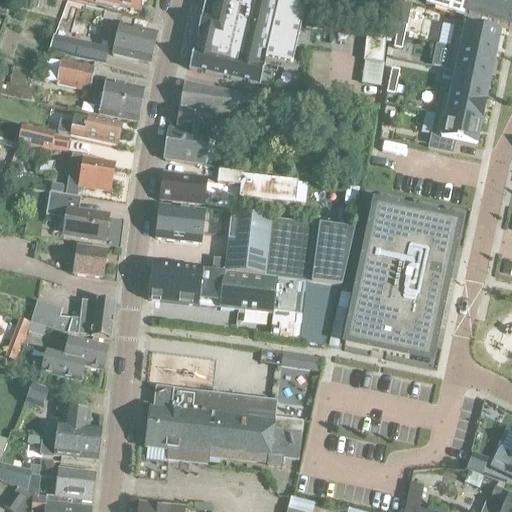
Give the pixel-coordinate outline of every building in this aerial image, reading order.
[(77,0),(78,1),(76,6),(95,11),(96,6),(97,4),(97,0),(77,0)] [(97,0),(97,4),(111,8),(118,10),(119,7),(140,13),(143,0),(146,1),(145,0),(97,0)] [(205,0),(205,3),(218,6),(214,22),(201,19),(197,37),(199,38),(195,54),(193,54),(189,72),(260,88),(264,71),(257,69),(261,51),(267,52),(266,56),(285,61),(299,0),(298,0),(205,0)] [(427,0),(426,7),(464,18),(465,15),(469,0),(427,0)] [(511,0),(469,0),(465,15),(511,29),(511,0)] [(399,26),(396,38),(404,40),(407,28),(399,26)] [(455,26),(450,50),(495,59),(500,36),(455,26)] [(157,35),(139,31),(120,27),(113,57),(150,66),(157,35)] [(364,63),(384,65),(386,39),(366,37),(364,62),(364,63)] [(108,50),(56,38),(54,38),(49,51),(76,60),(105,66),(108,50)] [(396,38),(394,50),(402,52),(404,40),(396,38)] [(333,48),(333,58),(353,57),(352,47),(333,48)] [(450,50),(445,73),(455,75),(455,74),(490,82),(495,59),(450,50)] [(57,84),(60,64),(47,61),(44,82),(57,84)] [(61,61),(60,64),(57,84),(57,86),(71,91),(90,94),(95,69),(61,61)] [(392,72),(389,83),(397,85),(400,73),(392,72)] [(450,95),(450,96),(485,104),(486,103),(490,82),(455,74),(455,75),(450,95)] [(4,80),(0,79),(0,97),(27,104),(33,106),(38,93),(32,91),(6,85),(6,89),(3,88),(4,84),(3,84),(4,80)] [(96,82),(92,103),(101,105),(102,101),(141,108),(144,91),(105,84),(96,82)] [(389,83),(387,95),(395,97),(397,85),(389,83)] [(181,110),(179,110),(176,130),(208,134),(211,115),(259,122),(262,100),(241,97),(184,86),(181,110)] [(59,90),(57,101),(91,106),(93,95),(59,90)] [(441,93),(436,117),(481,126),(480,127),(482,127),(487,103),(486,103),(485,104),(450,96),(450,95),(441,93)] [(141,108),(102,101),(101,105),(99,118),(138,125),(141,108)] [(301,103),(271,101),(269,120),(299,123),(301,103)] [(0,106),(0,157),(20,116),(0,106)] [(436,117),(429,152),(452,157),(455,145),(476,149),(480,127),(481,126),(436,117)] [(75,121),(74,126),(60,123),(58,135),(71,138),(117,148),(122,127),(89,119),(87,124),(75,121)] [(53,152),(56,138),(57,134),(22,127),(18,147),(52,155),(53,152)] [(208,134),(176,130),(176,134),(168,133),(164,163),(204,168),(208,134)] [(56,138),(53,152),(67,155),(70,141),(56,138)] [(72,157),(67,187),(79,189),(80,189),(109,194),(114,167),(98,164),(99,161),(84,159),(72,157)] [(220,159),(219,171),(233,173),(234,160),(220,159)] [(219,172),(218,184),(241,187),(242,177),(242,175),(232,174),(219,172)] [(163,175),(160,203),(203,207),(206,180),(163,175)] [(298,183),(242,177),(241,187),(240,199),(296,205),(298,183)] [(50,195),(46,218),(65,221),(63,237),(104,243),(109,217),(79,213),(81,200),(50,195)] [(374,207),(345,347),(429,365),(459,225),(374,207)] [(200,246),(204,214),(159,209),(156,241),(200,246)] [(340,210),(338,219),(349,221),(351,212),(340,210)] [(253,224),(247,276),(283,280),(285,255),(315,259),(313,275),(337,278),(342,233),(253,224)] [(106,255),(77,251),(73,277),(102,281),(106,255)] [(152,267),(148,303),(198,308),(202,274),(202,273),(152,267)] [(202,274),(198,308),(219,310),(272,316),(276,282),(202,274)] [(302,320),(300,344),(325,346),(342,287),(311,284),(307,283),(302,320)] [(71,320),(71,321),(59,320),(62,311),(37,304),(31,325),(33,326),(34,326),(45,329),(68,336),(91,339),(110,341),(114,307),(82,303),(80,321),(71,320)] [(31,325),(28,335),(42,339),(45,329),(34,326),(33,326),(31,325)] [(17,334),(8,360),(21,365),(30,339),(17,334)] [(69,340),(65,358),(75,361),(74,366),(84,368),(84,369),(102,373),(108,350),(69,340)] [(65,358),(47,354),(42,375),(81,384),(84,369),(84,368),(74,366),(75,361),(65,358)] [(32,386),(25,406),(42,412),(49,392),(32,386)] [(150,410),(145,451),(147,451),(145,463),(167,466),(168,461),(206,465),(207,460),(208,453),(210,453),(269,460),(268,467),(281,469),(282,462),(284,462),(298,464),(301,437),(302,425),(274,421),(276,404),(274,404),(217,397),(217,393),(213,393),(212,396),(155,389),(153,409),(150,408),(150,410)] [(44,431),(43,440),(47,440),(57,442),(63,443),(99,447),(101,431),(89,430),(91,415),(64,412),(63,427),(59,426),(59,427),(51,426),(44,431)] [(46,441),(45,457),(55,458),(97,463),(99,447),(63,443),(57,442),(47,440),(46,441)] [(496,450),(485,473),(511,479),(511,449),(509,456),(496,450)] [(41,462),(39,479),(52,481),(54,464),(41,462)] [(29,490),(31,482),(33,474),(12,469),(8,485),(26,490),(29,490)] [(91,505),(95,476),(59,472),(55,500),(91,505)] [(410,486),(405,509),(418,511),(423,489),(410,486)] [(33,496),(26,493),(18,490),(4,508),(8,511),(31,511),(33,498),(33,496)] [(508,501),(493,495),(492,494),(487,505),(484,504),(480,511),(511,511),(511,500),(509,499),(508,501)] [(31,511),(91,511),(92,510),(46,505),(47,500),(33,498),(31,511)] [(312,511),(315,505),(291,499),(287,511),(312,511)]
